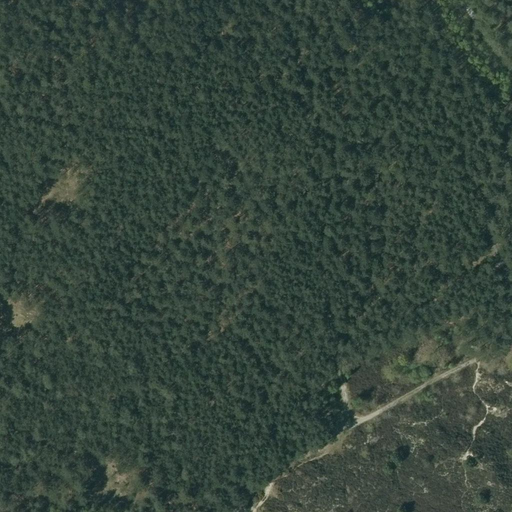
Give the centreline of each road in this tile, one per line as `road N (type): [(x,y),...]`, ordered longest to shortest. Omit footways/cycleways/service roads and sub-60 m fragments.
road 1 (unknown): [(349,426),(349,343),(378,276),(387,216),(341,0)]
road 2 (track): [(511,346),(349,426),(219,511)]
